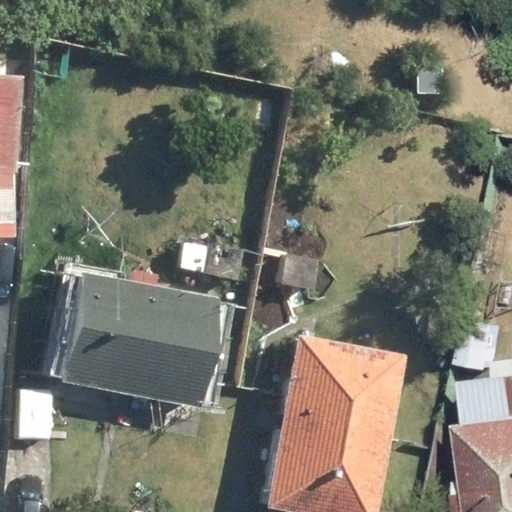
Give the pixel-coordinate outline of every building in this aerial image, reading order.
[(30,36),(0,35),(0,69),(30,69),(30,36)] [(439,57),(406,54),(400,110),(434,113),(439,57)] [(313,253),(273,250),(270,296),(310,298),(313,253)] [(214,294),(159,287),(162,269),(123,264),(120,282),(65,275),(51,389),(200,408),(214,294)] [(495,320),(465,317),(460,376),(490,379),(495,320)] [(362,511),(388,362),(276,343),(246,511),(362,511)] [(511,511),(511,369),(498,371),(500,387),(464,390),(474,511),(511,511)]
